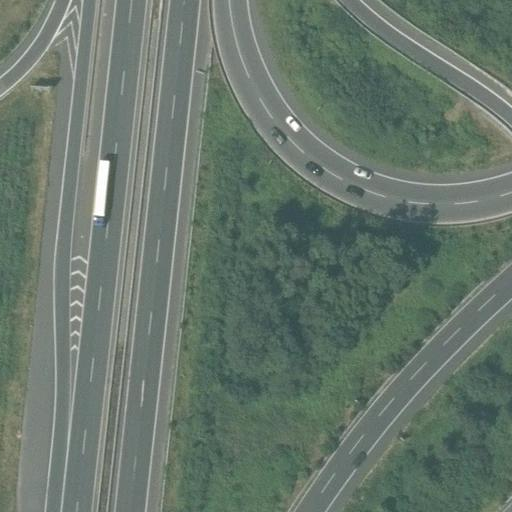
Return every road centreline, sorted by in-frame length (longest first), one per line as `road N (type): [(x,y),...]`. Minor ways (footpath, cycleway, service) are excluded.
road 1 (motorway): [(132,0),(72,511)]
road 2 (motorway): [(129,511),(185,0)]
road 3 (motorway): [(86,0),(61,289),(54,511)]
road 4 (motorway): [(511,192),(463,204),(398,202),(317,164),(296,145),(258,78),(239,0)]
road 5 (motorway): [(311,511),(376,417),(511,274)]
road 6 (motorway): [(511,121),(350,0)]
